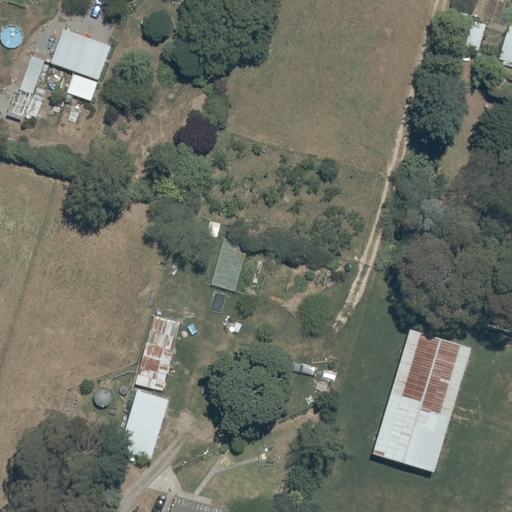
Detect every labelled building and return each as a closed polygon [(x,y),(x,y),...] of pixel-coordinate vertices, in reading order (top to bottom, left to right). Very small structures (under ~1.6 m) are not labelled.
[(511,1),(507,0),(487,0),(483,17),(485,18),(483,25),(503,31),(505,22),(511,24),(511,1)] [(482,24),(465,20),(457,48),(475,53),(482,24)] [(511,69),(511,28),(510,28),(509,34),(504,33),(497,60),(504,62),(503,68),(511,69)] [(88,105),(96,79),(107,46),(58,31),(48,64),(69,71),(61,97),(88,105)] [(42,61),(28,56),(14,89),(28,95),(42,61)] [(248,264),(240,262),(243,247),(216,240),(204,284),(232,292),(236,276),(244,279),(248,264)] [(467,350),(407,331),(367,454),(427,474),(467,350)] [(171,340),(143,333),(131,385),(159,392),(171,340)] [(164,400),(133,391),(116,451),(147,460),(164,400)] [(227,511),(172,496),(167,511),(227,511)]
